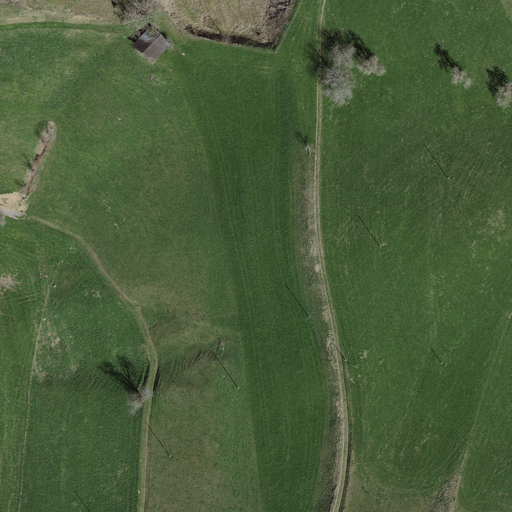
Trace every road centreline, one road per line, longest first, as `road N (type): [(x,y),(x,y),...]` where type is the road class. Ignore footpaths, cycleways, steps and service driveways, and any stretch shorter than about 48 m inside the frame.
road 1 (track): [(322,0),(317,216),(347,459),(333,511)]
road 2 (track): [(147,106),(73,207),(37,222),(0,215)]
road 3 (track): [(0,25),(140,24)]
